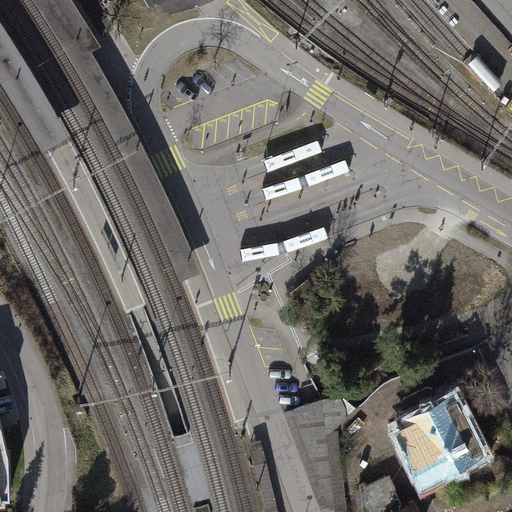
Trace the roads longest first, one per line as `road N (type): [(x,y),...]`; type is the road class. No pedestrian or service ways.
road 1 (residential): [(511,211),(226,33),(190,35),(152,68),(147,113),(307,511)]
road 2 (residential): [(0,319),(43,402),(48,511)]
